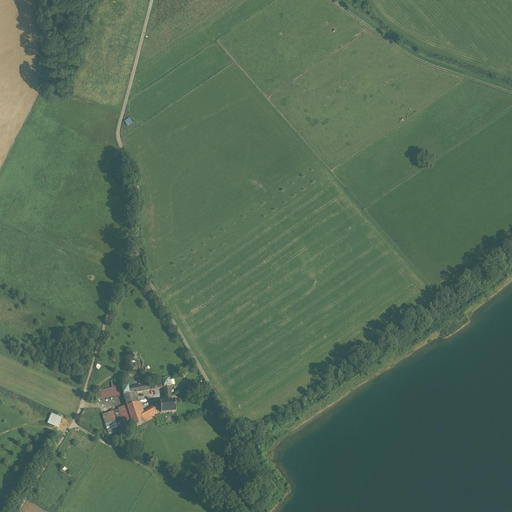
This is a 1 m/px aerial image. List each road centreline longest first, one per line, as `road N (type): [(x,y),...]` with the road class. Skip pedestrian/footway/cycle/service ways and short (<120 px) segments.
road 1 (track): [(136,229),(142,270),(243,441)]
road 2 (track): [(331,0),(418,65),(511,100)]
